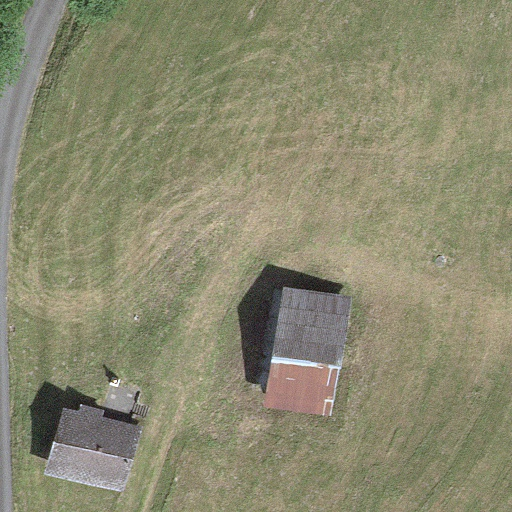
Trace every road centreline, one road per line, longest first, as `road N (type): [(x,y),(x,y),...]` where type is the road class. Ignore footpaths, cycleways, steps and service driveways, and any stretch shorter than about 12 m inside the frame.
road 1 (track): [(62,0),(14,121),(0,243)]
road 2 (track): [(0,369),(3,511)]
